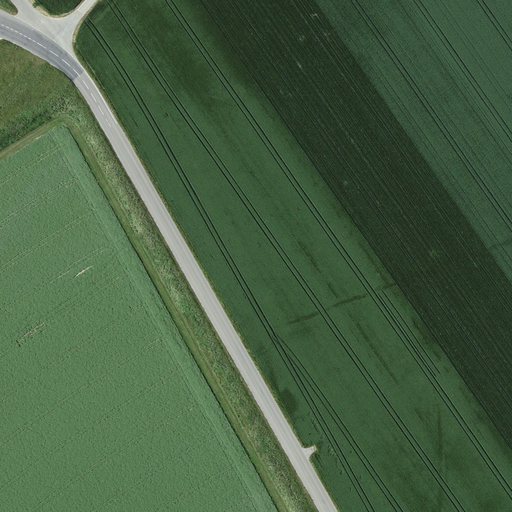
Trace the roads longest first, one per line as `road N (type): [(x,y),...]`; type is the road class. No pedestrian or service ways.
road 1 (tertiary): [(338,511),(81,78),(0,23)]
road 2 (track): [(283,511),(65,117),(0,160)]
